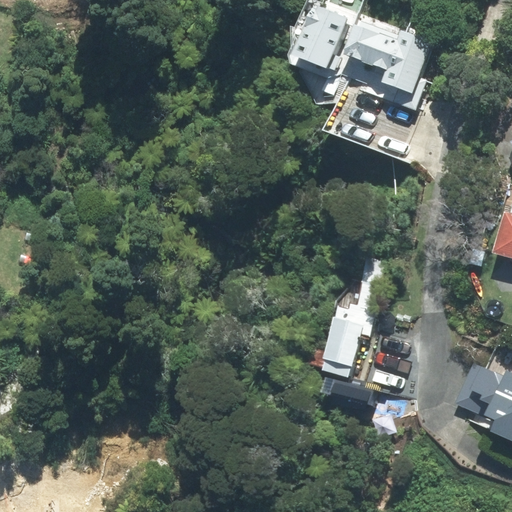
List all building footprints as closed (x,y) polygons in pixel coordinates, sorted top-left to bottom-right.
[(331,71),(350,20),(317,9),(299,60),(331,71)] [(435,44),(404,33),(402,37),(362,22),(360,28),(357,26),(345,57),(389,73),(385,84),(399,89),(394,104),(418,112),(429,82),(422,80),(435,44)] [(496,256),(511,260),(511,214),(507,213),(496,256)] [(373,338),(390,264),(371,260),(361,307),(354,305),(353,312),(341,309),(326,374),(354,380),(364,336),(373,338)] [(511,373),(510,373),(508,378),(476,364),(458,404),(499,423),(494,433),(511,441),(511,373)]
